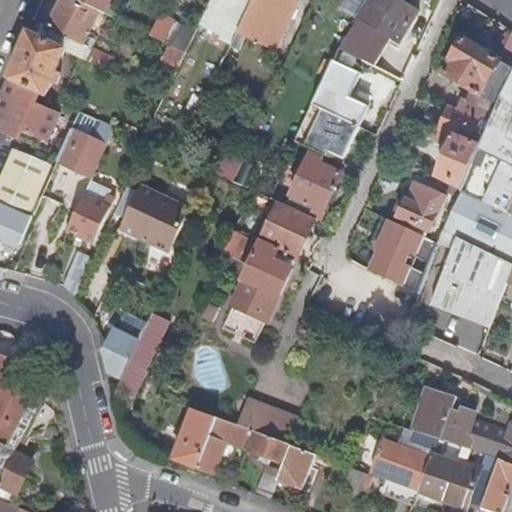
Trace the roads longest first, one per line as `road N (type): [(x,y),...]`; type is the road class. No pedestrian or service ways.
road 1 (residential): [(103,469),(67,328),(48,312),(0,296)]
road 2 (residential): [(222,511),(103,469)]
